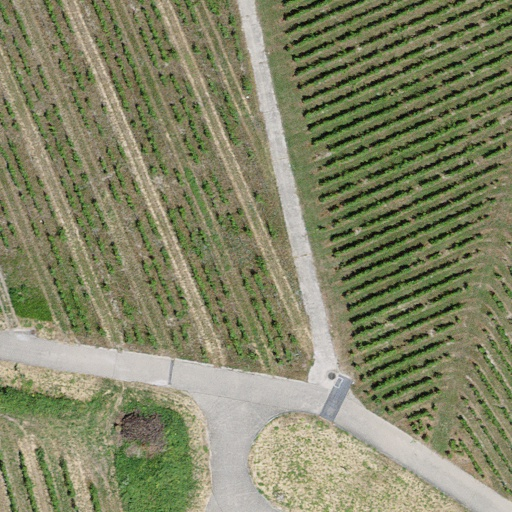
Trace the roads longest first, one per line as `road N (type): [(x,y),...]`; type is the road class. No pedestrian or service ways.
road 1 (track): [(0,340),(343,412),(482,511)]
road 2 (track): [(343,412),(251,0)]
road 3 (track): [(236,509),(234,389)]
